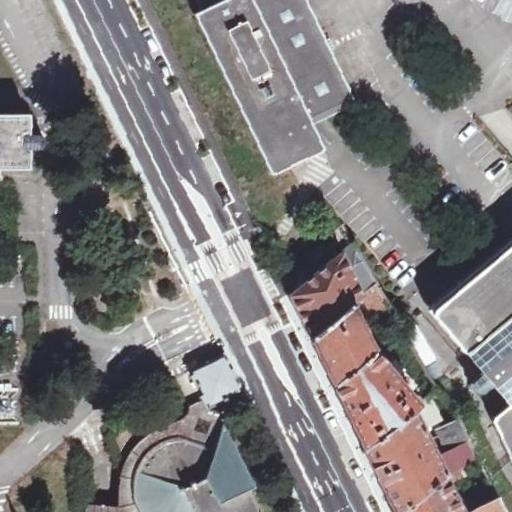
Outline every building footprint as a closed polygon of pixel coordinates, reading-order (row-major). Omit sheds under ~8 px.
[(306,0),(198,0),(203,10),(195,14),(272,172),(323,147),(311,124),(356,102),(306,0)] [(0,167),(26,167),(25,150),(35,150),(42,142),(34,132),(25,132),(25,115),(0,114),(0,167)] [(511,237),(428,307),(465,351),(467,349),(511,400),(509,403),(511,406),(489,422),(511,473),(511,237)] [(350,303),(361,294),(348,270),(354,266),(366,263),(353,241),(289,295),(295,306),(310,336),(350,303)] [(376,324),(393,312),(376,281),(361,294),(376,324)] [(372,350),(350,303),(310,336),(320,357),(332,382),(372,350)] [(417,403),(372,350),(332,382),(343,407),(363,449),(417,403)] [(211,406),(242,391),(224,353),(193,368),(207,398),(211,406)] [(417,403),(363,449),(373,469),(393,511),(399,511),(444,477),(479,458),(457,417),(450,421),(451,424),(437,432),(446,450),(436,456),(418,420),(428,412),(434,423),(442,418),(429,394),(417,403)] [(211,406),(207,398),(188,406),(188,410),(185,414),(179,418),(149,432),(133,446),(127,456),(121,473),(117,493),(117,506),(102,505),(86,503),(84,511),(137,511),(135,509),(133,499),(131,488),(132,478),(134,469),(139,459),(145,452),(150,446),(158,441),(167,437),(177,435),(173,448),(207,462),(218,435),(246,491),(254,486),(222,423),(225,414),(211,406)] [(246,491),(218,435),(207,462),(173,448),(177,435),(167,437),(158,441),(150,446),(145,452),(139,459),(134,469),(132,478),(131,488),(133,499),(135,509),(137,511),(253,511),(252,508),(246,491)] [(462,511),(444,477),(399,511),(462,511)] [(506,511),(498,494),(464,511),(506,511)]
